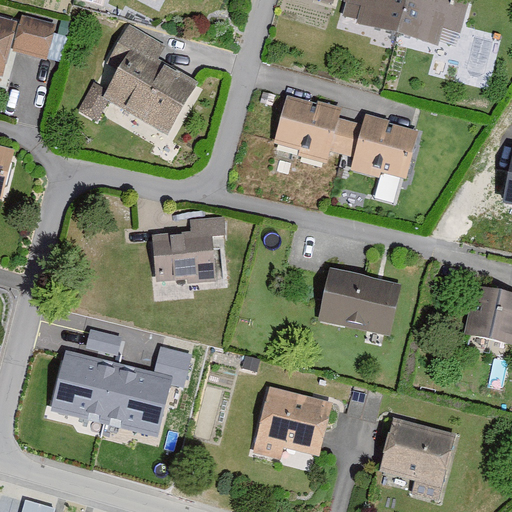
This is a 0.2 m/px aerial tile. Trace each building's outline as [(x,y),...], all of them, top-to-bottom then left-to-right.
[(394,0),(342,0),(337,20),(386,33),(394,0)] [(458,36),(466,6),(445,0),(394,0),(386,33),(432,45),(436,30),(458,36)] [(0,65),(3,51),(10,20),(0,17),(0,65)] [(41,59),(47,28),(10,20),(3,51),(26,56),(41,59)] [(161,141),(194,88),(158,65),(167,50),(127,25),(107,55),(119,62),(96,100),(161,141)] [(336,123),(339,113),(280,96),(265,149),(324,166),(328,154),(336,123)] [(405,188),(420,136),(361,119),(358,130),(350,160),(347,171),(405,188)] [(350,160),(358,130),(336,123),(328,154),(338,157),(350,160)] [(150,245),(155,292),(209,287),(205,248),(228,246),(226,223),(185,227),(186,242),(150,245)] [(387,337),(399,287),(327,270),(315,321),(387,337)] [(511,299),(478,292),(466,345),(510,355),(511,346),(511,299)] [(91,328),(86,347),(117,356),(122,337),(91,328)] [(153,434),(166,382),(63,357),(50,409),(153,434)] [(351,388),(343,415),(375,424),(383,397),(351,388)] [(328,406),(265,389),(248,456),(277,464),(281,448),(314,457),(328,406)] [(454,438),(388,423),(378,472),(408,478),(403,501),(439,509),(454,438)] [(22,511),(54,511),(57,506),(27,497),(22,511)]
